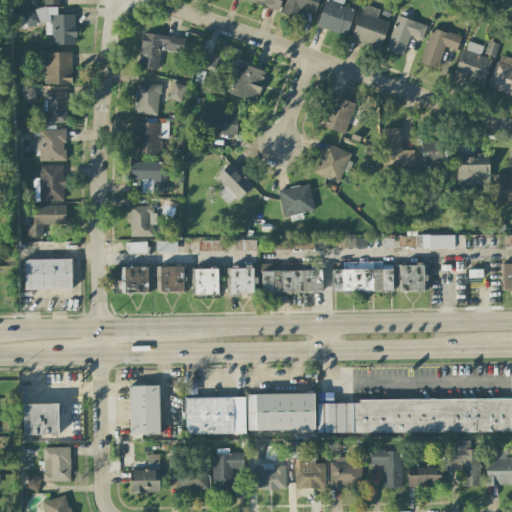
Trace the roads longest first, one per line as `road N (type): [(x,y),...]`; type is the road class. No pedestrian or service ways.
road 1 (residential): [(114,0),(94,258),(100,492),(112,511)]
road 2 (secondary): [(95,356),(497,348)]
road 3 (residential): [(511,126),(150,0)]
road 4 (secondary): [(511,321),(157,329)]
